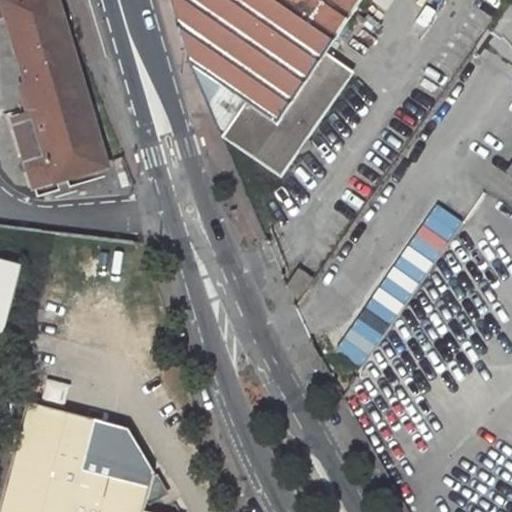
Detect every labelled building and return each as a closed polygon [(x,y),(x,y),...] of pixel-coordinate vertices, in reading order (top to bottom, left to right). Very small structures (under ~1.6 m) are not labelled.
[(114,169),(62,0),(3,0),(0,1),(0,22),(10,20),(41,117),(18,124),(39,193),(114,169)] [(175,0),(195,63),(227,86),(215,105),(226,129),(288,170),(356,69),(330,51),(364,0),(175,0)] [(0,365),(25,270),(0,263),(0,365)] [(304,300),(316,282),(304,273),(292,290),(304,300)] [(337,351),(363,365),(399,297),(374,283),(337,351)] [(33,403),(3,511),(149,511),(153,501),(155,506),(172,497),(162,479),(158,481),(160,475),(135,429),(33,403)]
